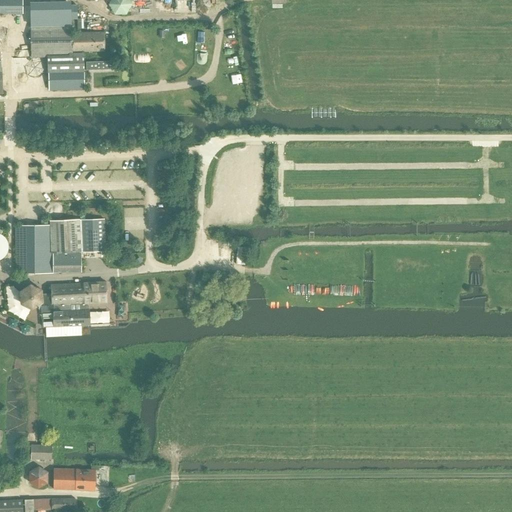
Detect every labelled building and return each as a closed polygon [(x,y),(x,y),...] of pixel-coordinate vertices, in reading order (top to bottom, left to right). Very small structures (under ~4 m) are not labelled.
[(0,0),(0,13),(23,14),(22,0),(0,0)] [(111,0),(109,5),(115,15),(127,14),(133,4),(130,0),(111,0)] [(104,32),(72,33),(72,19),(78,19),(78,5),(32,7),(33,58),(48,57),(49,90),(83,89),(82,52),(104,51),(104,32)] [(81,272),(81,252),(105,251),(104,219),(52,220),(53,226),(16,226),(16,273),(81,272)] [(105,282),(84,283),(85,303),(87,303),(107,302),(105,282)] [(30,285),(20,291),(21,303),(32,308),(42,301),(43,327),(46,327),(46,337),(82,335),(82,332),(81,325),(90,325),(90,317),(89,310),(88,310),(87,303),(85,303),(84,283),(51,285),(51,297),(46,298),(42,298),(41,290),(30,285)] [(25,459),(31,459),(52,460),(52,445),(31,445),(31,448),(25,448),(25,459)] [(49,472),(40,465),(30,470),(29,481),(38,487),(48,483),(49,472)] [(94,491),(95,470),(53,469),(53,489),(94,491)] [(33,511),(34,510),(52,509),(75,509),(75,498),(52,498),(25,499),(25,511),(33,511)] [(0,511),(22,511),(22,499),(0,500),(0,511)]
